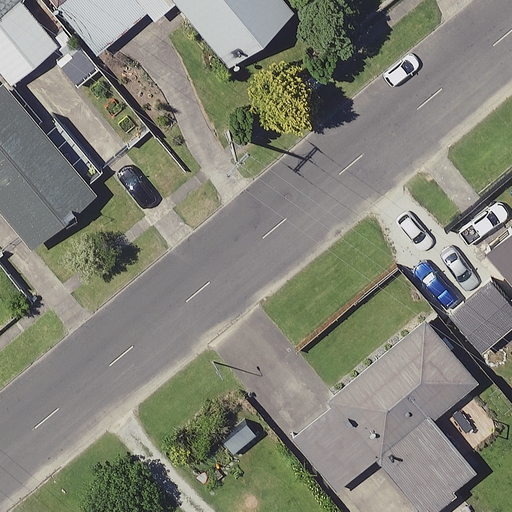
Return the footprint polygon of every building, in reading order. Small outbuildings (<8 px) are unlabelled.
[(0,73),(6,80),(54,40),(20,0),(8,0),(0,7),(0,73)] [(145,3),(142,0),(49,0),(92,49),(145,3)] [(292,3),(289,0),(172,0),(224,61),(292,3)] [(6,80),(0,73),(0,207),(29,241),(95,185),(6,80)] [(511,222),(484,246),(511,279),(511,222)] [(511,320),(511,301),(488,273),(446,307),(480,347),(511,320)] [(473,374),(420,312),(284,425),(333,483),(371,451),(422,511),(425,511),(477,469),(428,411),(473,374)]
